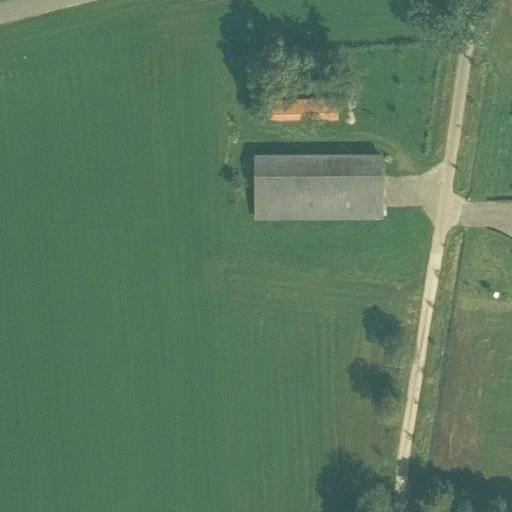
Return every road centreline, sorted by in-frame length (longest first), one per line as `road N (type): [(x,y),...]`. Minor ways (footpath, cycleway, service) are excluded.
road 1 (track): [(391,511),(439,216)]
road 2 (unclassified): [(439,216),(469,0)]
